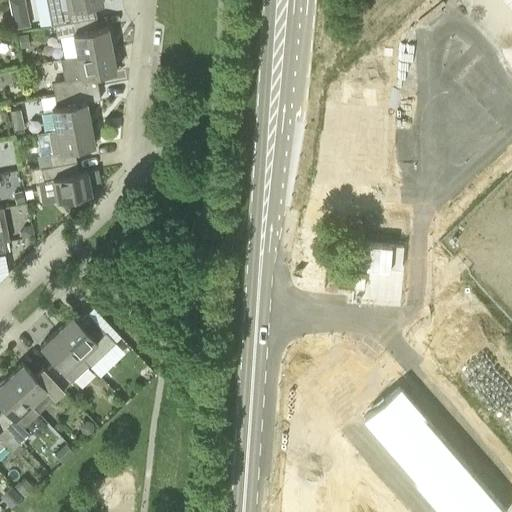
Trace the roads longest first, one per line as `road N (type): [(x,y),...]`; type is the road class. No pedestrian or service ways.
road 1 (primary): [(282,0),(242,511)]
road 2 (residential): [(0,306),(128,185),(146,0)]
